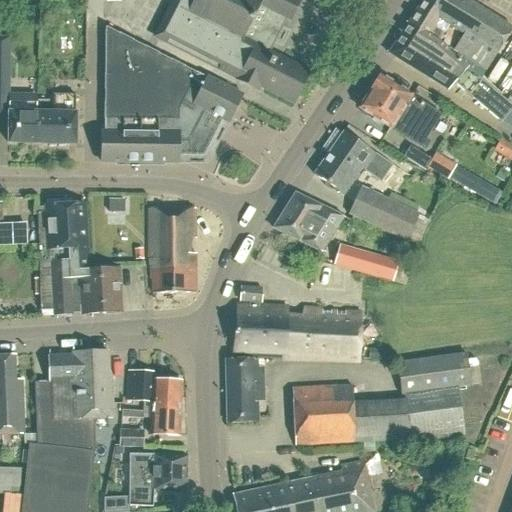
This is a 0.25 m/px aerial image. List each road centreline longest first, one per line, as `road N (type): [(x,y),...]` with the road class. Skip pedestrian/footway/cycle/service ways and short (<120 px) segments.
road 1 (secondary): [(253,220),(401,0)]
road 2 (residential): [(253,220),(176,187),(0,183)]
road 3 (residential): [(0,337),(206,329)]
road 4 (secondary): [(212,511),(206,329)]
